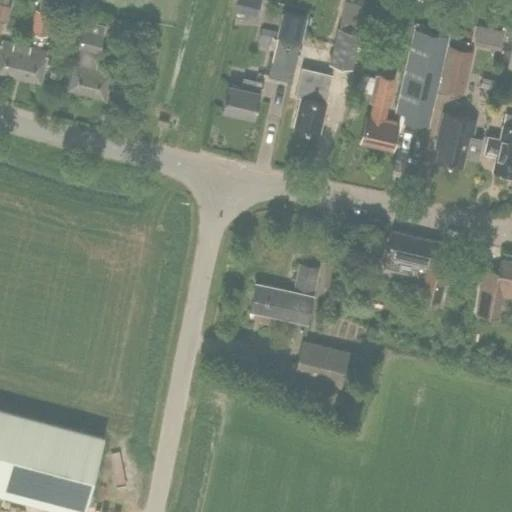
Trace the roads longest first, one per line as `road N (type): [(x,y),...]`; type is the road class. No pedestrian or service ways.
road 1 (tertiary): [(154,511),(225,177)]
road 2 (tertiary): [(511,238),(225,177)]
road 3 (unclassified): [(225,177),(0,118)]
